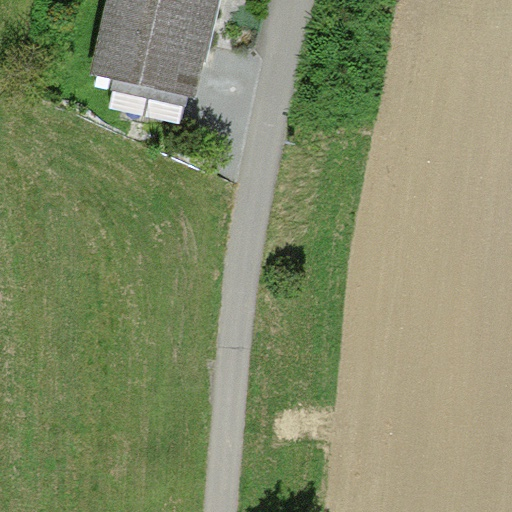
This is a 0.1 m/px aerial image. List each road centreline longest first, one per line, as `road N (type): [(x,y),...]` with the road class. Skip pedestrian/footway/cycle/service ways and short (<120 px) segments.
road 1 (unclassified): [(258,200),(231,511)]
road 2 (residential): [(294,0),(258,200)]
